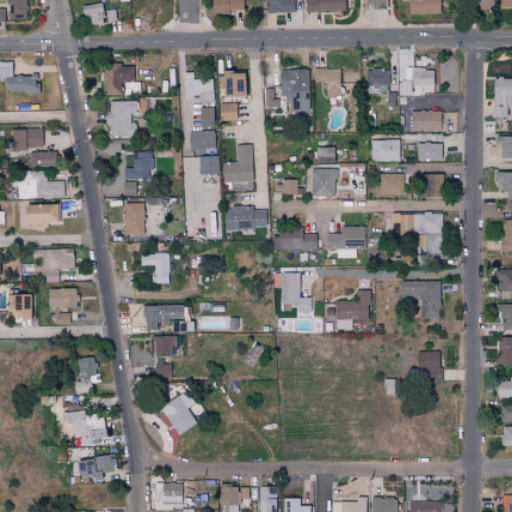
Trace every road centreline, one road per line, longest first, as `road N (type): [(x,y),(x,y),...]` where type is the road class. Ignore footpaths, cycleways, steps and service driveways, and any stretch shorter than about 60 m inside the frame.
road 1 (residential): [(146,511),(147,448),(57,0)]
road 2 (tertiary): [(0,43),(511,35)]
road 3 (residential): [(474,511),(477,36)]
road 4 (residential): [(147,448),(187,472),(511,469)]
road 5 (residential): [(274,206),(476,206)]
road 6 (residential): [(255,37),(264,208)]
road 7 (residential): [(0,330),(120,328)]
